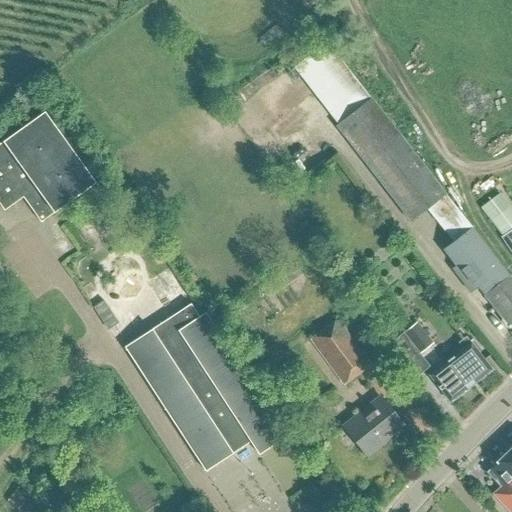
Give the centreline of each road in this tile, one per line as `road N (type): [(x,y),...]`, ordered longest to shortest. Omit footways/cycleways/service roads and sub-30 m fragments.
road 1 (unclassified): [(209,511),(32,241)]
road 2 (tertiary): [(402,511),(511,396)]
